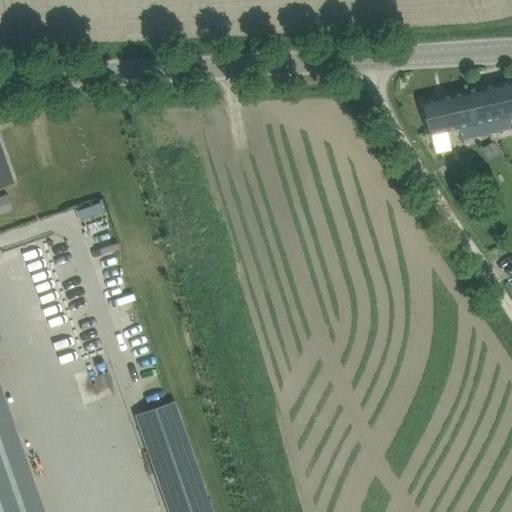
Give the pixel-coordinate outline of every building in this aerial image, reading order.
[(511,80),(421,101),(430,134),(460,127),(463,139),(511,127),(511,80)] [(492,143),(482,149),(488,159),(499,153),(492,143)] [(0,185),(12,181),(2,152),(0,145),(0,185)] [(0,197),(0,212),(12,209),(8,195),(0,197)] [(0,511),(42,511),(0,388),(0,511)] [(168,404),(136,415),(137,416),(143,414),(176,508),(169,510),(169,511),(211,511),(173,404),(175,403),(174,402),(168,404)]
